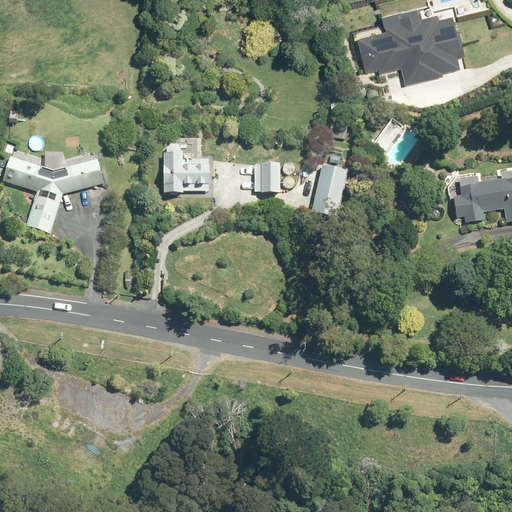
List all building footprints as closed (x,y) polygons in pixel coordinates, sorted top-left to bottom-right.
[(390,32),(361,38),(368,72),(381,69),(382,73),(404,68),(408,85),(445,76),(444,73),(462,69),(460,58),(465,57),(456,16),(441,19),(440,15),(424,19),(422,13),(401,18),(403,24),(389,27),(390,32)] [(342,103),(331,105),(333,115),(344,113),(342,103)] [(349,127),(333,125),(331,138),(347,141),(349,127)] [(186,155),(167,155),(166,194),(186,195),(186,186),(214,187),(215,167),(186,166),(186,155)] [(100,160),(56,172),(13,158),(5,181),(40,192),(28,227),(52,235),(65,195),(106,184),(100,160)] [(283,165),(264,165),(264,167),(257,167),(257,193),(264,193),(264,194),(283,194),(283,165)] [(351,173),(326,167),(315,214),(340,220),(351,173)] [(480,178),(462,180),(464,197),(456,198),(459,219),(467,218),(468,224),(487,222),(486,213),(506,210),(508,224),(511,222),(511,172),(504,174),(505,180),(481,184),(480,178)]
